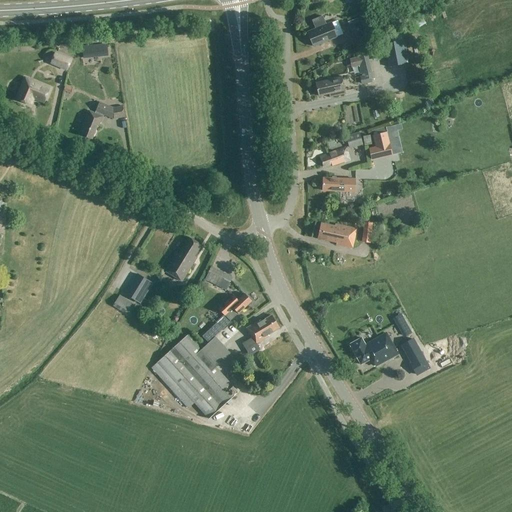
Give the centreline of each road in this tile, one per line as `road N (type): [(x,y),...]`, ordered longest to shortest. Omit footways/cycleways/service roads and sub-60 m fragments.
road 1 (tertiary): [(417,511),(291,304),(262,227)]
road 2 (unclassified): [(262,227),(224,237),(130,185),(0,131)]
road 3 (unclassified): [(262,227),(283,218),(292,192),(287,30)]
road 4 (tertiary): [(262,227),(239,38)]
road 5 (secondary): [(136,0),(0,11)]
